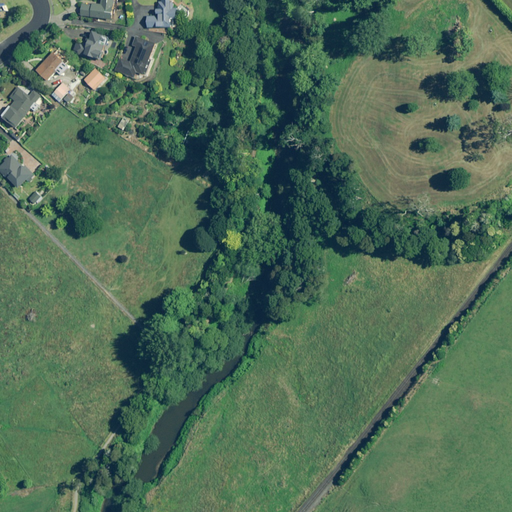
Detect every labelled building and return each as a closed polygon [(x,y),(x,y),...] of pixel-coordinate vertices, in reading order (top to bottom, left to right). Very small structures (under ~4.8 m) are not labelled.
[(115,0),(102,0),(103,5),(83,3),(82,16),(96,17),(95,18),(114,19),(115,0)] [(163,0),(164,2),(160,2),(160,9),(158,9),(158,16),(148,16),(149,28),(174,28),(173,19),(179,19),(178,8),(173,8),(173,0),(163,0)] [(85,54),(88,55),(103,59),(107,46),(101,44),(104,35),(95,32),(92,32),(89,42),(83,40),(81,44),(78,43),(75,53),(85,56),(85,54)] [(157,43),(137,37),(133,46),(137,47),(132,62),(121,58),(117,71),(136,78),(138,72),(146,75),(157,43)] [(67,63),(56,52),(38,70),(49,81),(67,63)] [(71,90),(64,83),(56,93),(63,99),(71,90)] [(31,97),(19,88),(12,98),(17,102),(4,118),(18,128),(33,109),(36,111),(45,99),(35,92),(31,97)] [(129,121),(124,118),(118,127),(124,130),(129,121)] [(25,166),(14,155),(0,168),(0,169),(9,179),(10,178),(20,188),(34,175),(25,166)] [(44,198),(38,192),(31,199),(35,204),(38,201),(39,203),(44,198)]
